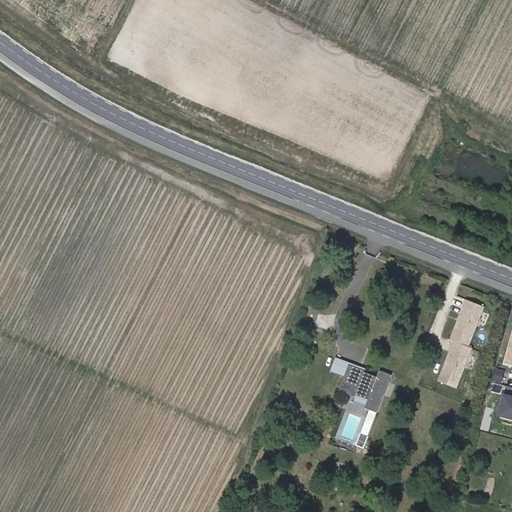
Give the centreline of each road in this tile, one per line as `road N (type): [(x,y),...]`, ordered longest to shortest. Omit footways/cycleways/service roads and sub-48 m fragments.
road 1 (tertiary): [(511,281),(144,131),(0,44)]
road 2 (unknown): [(377,238),(346,311),(344,358)]
